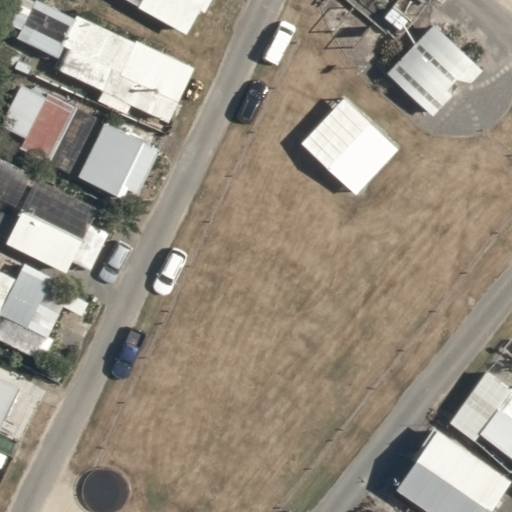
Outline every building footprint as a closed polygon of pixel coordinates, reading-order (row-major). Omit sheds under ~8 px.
[(190,63),(41,0),(1,0),(0,4),(0,34),(55,58),(48,76),(164,125),(190,63)] [(204,0),(123,0),(184,35),(204,0)] [(475,66),(426,19),(378,69),(427,116),(475,66)] [(147,137),(97,116),(11,81),(0,108),(0,149),(69,177),(122,199),(147,137)] [(393,149),(338,94),(294,139),(349,194),(393,149)] [(112,214),(0,161),(0,218),(5,220),(0,230),(0,241),(81,280),(112,214)] [(65,285),(0,254),(0,343),(31,358),(65,285)] [(511,388),(480,364),(445,408),(511,460),(511,388)] [(0,410),(14,383),(0,375),(0,410)] [(481,511),(506,478),(430,423),(387,484),(425,511),(481,511)] [(400,511),(384,501),(376,511),(400,511)]
